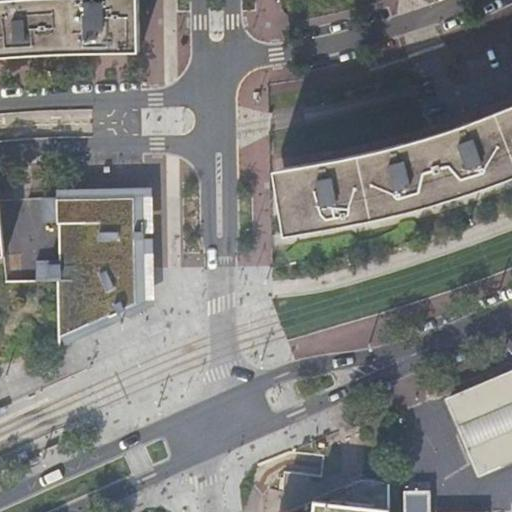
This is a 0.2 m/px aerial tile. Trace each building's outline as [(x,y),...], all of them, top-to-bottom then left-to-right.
[(140,50),(139,0),(0,0),(0,54),(4,54),(39,53),(68,51),(117,50),(140,50)] [(511,107),(499,113),(446,131),(383,150),(343,159),(275,171),(283,232),(348,222),(396,211),(442,199),(497,181),(511,174),(511,107)] [(142,216),(141,195),(40,197),(41,221),(57,221),(58,259),(35,259),(35,280),(56,280),(57,339),(143,301),(143,280),(143,267),(142,219),(142,216)] [(480,478),(511,464),(511,371),(446,399),(480,478)] [(388,511),(389,484),(359,482),(290,511),(388,511)] [(406,492),(402,492),(402,511),(428,511),(428,491),(424,491),(424,489),(406,490),(406,492)]
